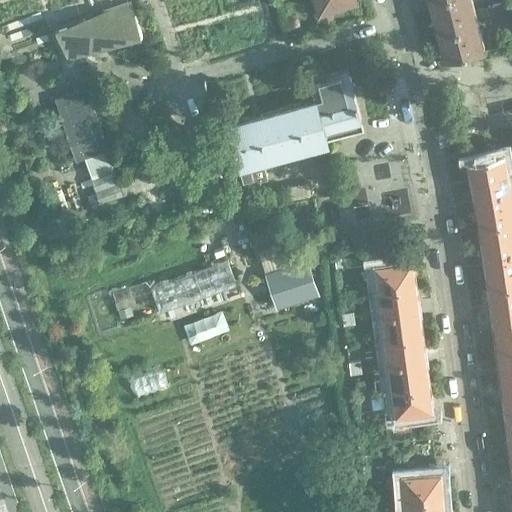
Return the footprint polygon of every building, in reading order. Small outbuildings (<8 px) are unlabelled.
[(347,0),(317,0),(324,21),(333,18),(329,6),(347,0)] [(474,18),(469,0),(431,0),(435,15),(440,33),(458,28),(456,23),(474,18)] [(83,17),(55,27),(62,46),(65,54),(65,55),(67,60),(95,51),(114,44),(142,34),(130,1),(103,10),(105,16),(85,22),(83,17)] [(503,11),(501,2),(489,6),(491,14),(503,11)] [(506,20),(503,11),(491,14),(493,23),(506,20)] [(480,40),(474,18),(456,23),(458,28),(440,33),(446,59),(482,50),(480,40)] [(327,138),(361,119),(348,69),(310,79),(315,97),(228,122),(244,178),(254,175),(251,165),(329,143),(327,138)] [(112,162),(86,88),(56,98),(77,157),(91,152),(97,169),(112,162)] [(504,152),(468,160),(473,186),(490,183),(492,191),(511,187),(506,162),(504,152)] [(490,183),(473,186),(480,223),(511,217),(511,194),(511,187),(492,191),(490,183)] [(511,250),(511,217),(480,223),(485,260),(502,258),(501,252),(511,250)] [(281,243),(274,223),(250,231),(256,251),(281,243)] [(216,255),(226,252),(223,246),(214,249),(216,255)] [(416,283),(414,267),(412,258),(385,262),(384,250),(374,251),(379,288),(416,283)] [(511,283),(511,250),(501,252),(502,258),(485,260),(489,287),(511,283)] [(159,308),(236,281),(227,257),(151,284),(159,308)] [(277,306),(318,293),(307,259),(266,273),(277,306)] [(419,308),(416,283),(379,288),(383,313),(419,308)] [(511,319),(511,283),(489,287),(492,309),(493,313),(509,311),(511,319)] [(174,311),(180,331),(249,309),(243,289),(174,311)] [(120,317),(134,313),(130,303),(117,307),(120,317)] [(423,333),(420,316),(419,308),(383,313),(386,338),(423,333)] [(511,347),(511,319),(509,311),(493,313),(497,349),(511,347)] [(186,344),(193,365),(262,340),(254,320),(186,344)] [(426,358),(423,333),(386,338),(389,363),(426,358)] [(511,347),(497,349),(502,385),(511,384),(511,347)] [(429,383),(427,366),(426,358),(389,363),(393,388),(429,383)] [(433,408),(432,400),(429,383),(393,388),(398,425),(407,423),(405,412),(433,408)] [(511,409),(511,384),(502,385),(506,411),(511,409)] [(329,408),(335,407),(330,388),(325,389),(329,408)] [(443,495),(442,479),(441,470),(413,472),(412,461),(403,461),(406,498),(443,495)] [(444,511),(443,495),(406,498),(407,511),(444,511)]
